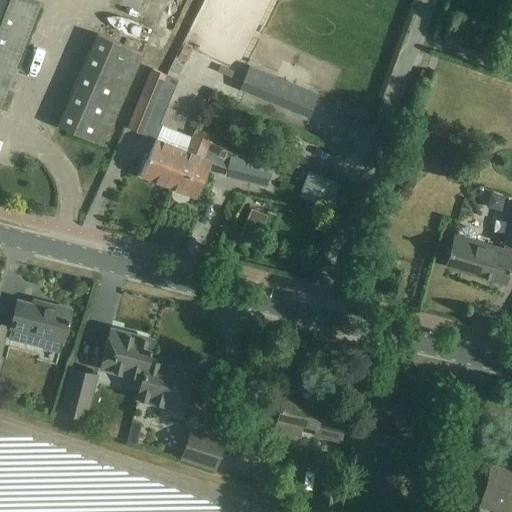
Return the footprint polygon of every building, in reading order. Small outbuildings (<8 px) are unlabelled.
[(0,0),(0,105),(39,3),(29,0),(0,0)] [(246,0),(246,3),(217,5),(209,2),(202,19),(219,26),(195,28),(184,55),(202,63),(243,80),(275,0),(246,0)] [(141,53),(97,34),(58,126),(102,145),(141,53)] [(153,70),(129,128),(144,134),(168,76),(153,70)] [(308,116),(314,103),(297,96),(300,89),(255,70),(247,90),(308,116)] [(272,163),(249,157),(231,153),(210,142),(192,135),(186,151),(171,188),(195,197),(210,160),(227,169),(226,173),(267,183),(272,163)] [(338,163),(358,169),(366,141),(346,136),(338,163)] [(171,188),(186,151),(155,138),(140,175),(171,188)] [(308,173),(299,199),(331,211),(340,184),(308,173)] [(487,205),(483,221),(500,225),(504,209),(487,205)] [(511,260),(511,256),(509,256),(511,246),(511,211),(503,244),(505,244),(502,254),(473,245),(474,240),(473,236),(470,232),(465,231),(461,232),(457,235),(456,240),(453,239),(445,266),(505,283),(511,260)] [(0,319),(0,369),(7,341),(60,354),(63,342),(71,311),(42,304),(41,307),(17,301),(12,323),(0,319)] [(148,360),(153,340),(110,329),(100,368),(142,379),(148,360)] [(190,370),(148,360),(142,379),(137,398),(180,409),(190,370)] [(99,372),(76,366),(65,410),(88,416),(99,372)] [(283,398),(275,432),(299,437),(302,426),(315,429),(313,436),(341,442),(348,413),(320,407),(321,404),(301,399),(300,402),(283,398)] [(214,468),(215,467),(223,442),(191,431),(182,457),(214,468)] [(490,465),(480,506),(501,511),(511,511),(511,468),(505,467),(506,465),(504,465),(503,468),(490,465)] [(316,511),(353,511),(357,485),(320,481),(316,511)]
